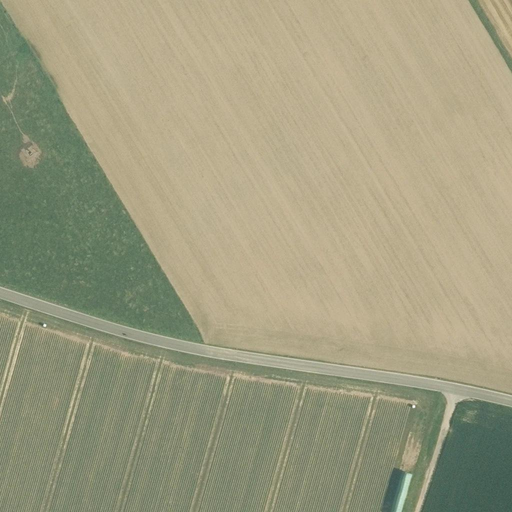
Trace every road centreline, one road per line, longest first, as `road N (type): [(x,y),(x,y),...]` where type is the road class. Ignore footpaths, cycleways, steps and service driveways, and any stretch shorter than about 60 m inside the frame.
road 1 (tertiary): [(511,403),(205,352),(0,292)]
road 2 (track): [(456,390),(417,511)]
